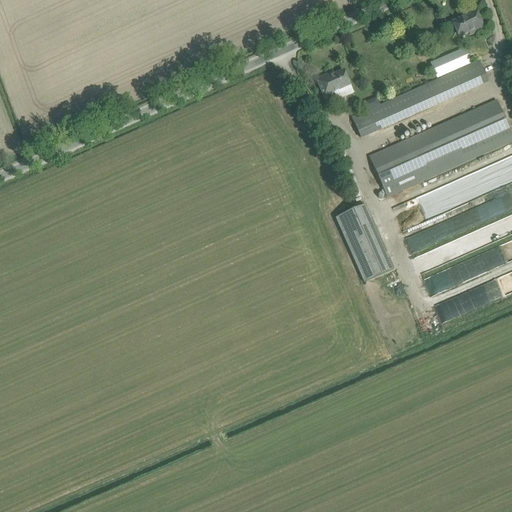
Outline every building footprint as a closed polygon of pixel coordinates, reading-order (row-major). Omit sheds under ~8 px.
[(452,23),(459,38),(469,33),(470,36),(486,29),(477,8),(464,14),(465,17),(452,23)] [(479,62),(352,118),(360,138),(488,81),(479,62)] [(329,74),(316,80),(325,100),(335,96),(333,93),(350,86),(344,71),(330,77),(329,74)] [(511,135),(497,101),(369,158),(387,198),(511,142),(511,135)] [(511,156),(487,167),(492,178),(511,169),(511,156)] [(412,253),(511,211),(511,194),(511,192),(434,224),(435,227),(406,239),(412,253)] [(399,220),(403,230),(410,227),(405,214),(424,206),(420,198),(395,208),(400,220),(399,220)] [(364,283),(394,270),(365,205),(336,218),(364,283)] [(432,219),(437,216),(433,206),(428,208),(432,219)] [(422,268),(511,235),(511,218),(446,242),(448,247),(418,258),(422,268)] [(511,242),(450,269),(457,286),(511,262),(511,242)]
